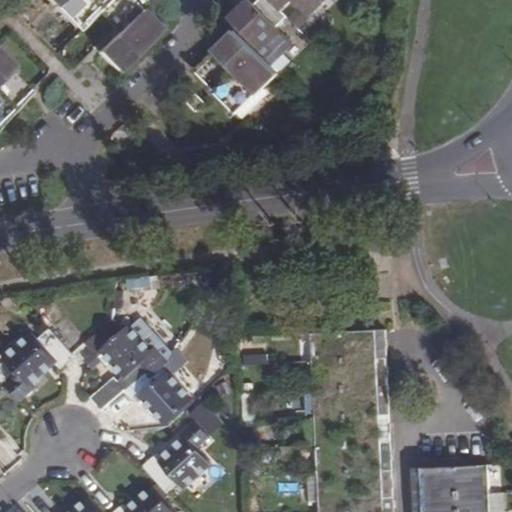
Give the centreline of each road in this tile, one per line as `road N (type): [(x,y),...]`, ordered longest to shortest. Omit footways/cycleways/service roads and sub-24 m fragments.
road 1 (tertiary): [(101,221),(409,172)]
road 2 (residential): [(196,0),(188,30),(71,157)]
road 3 (residential): [(407,511),(403,346)]
